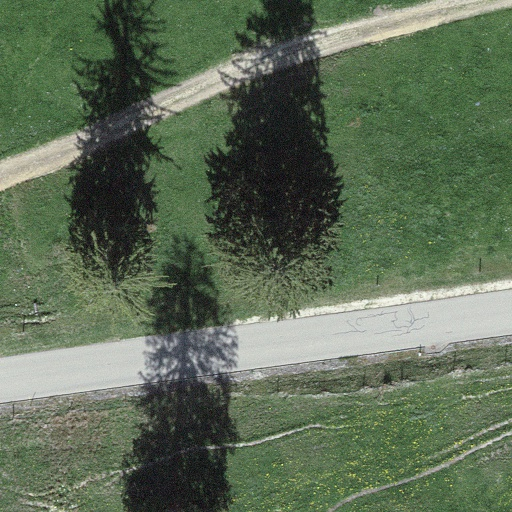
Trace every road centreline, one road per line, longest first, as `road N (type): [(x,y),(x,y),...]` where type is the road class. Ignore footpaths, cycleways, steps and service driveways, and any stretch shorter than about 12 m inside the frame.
road 1 (tertiary): [(511,314),(0,382)]
road 2 (track): [(0,176),(276,59),(476,0)]
